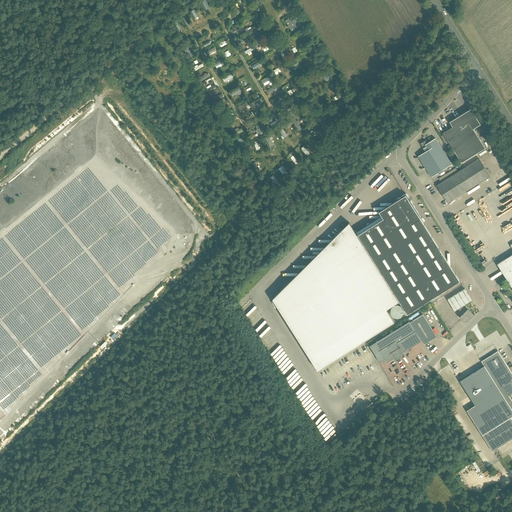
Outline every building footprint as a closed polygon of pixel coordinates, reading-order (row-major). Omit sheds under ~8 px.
[(203,0),(199,2),(203,10),(209,7),(205,0),(203,0)] [(189,12),(193,19),(198,16),(194,9),(189,12)] [(180,18),(184,25),(190,22),(186,15),(180,18)] [(292,17),(285,21),(292,34),(300,29),(299,27),(301,25),(299,22),(300,22),(299,19),(298,20),(296,17),(293,19),(292,17)] [(172,24),(176,31),(181,28),(177,21),(172,24)] [(238,38),(241,43),(248,39),(245,33),(238,38)] [(246,54),(250,52),(249,49),(252,47),(251,45),(243,49),(246,54)] [(289,63),(293,68),(299,64),(296,59),(289,63)] [(167,67),(155,73),(159,79),(164,76),(166,80),(162,82),(168,94),(179,88),(167,67)] [(324,79),(332,75),(330,70),(322,75),(324,79)] [(223,81),(232,77),(230,72),(221,77),(223,81)] [(270,74),(260,78),(262,83),(272,79),(270,74)] [(213,100),(221,94),(216,86),(208,92),(213,100)] [(228,90),(230,95),(241,90),(239,86),(228,90)] [(235,103),(238,110),(249,105),(251,110),(258,107),(255,100),(249,103),(247,97),(235,103)] [(324,102),(321,97),(314,101),(317,106),(324,102)] [(443,132),(462,162),(485,148),(473,129),(478,125),(472,116),(470,118),(466,112),(450,121),(453,126),(443,132)] [(418,156),(431,177),(451,164),(445,154),(443,151),(435,138),(431,141),(432,142),(428,144),(425,140),(420,143),(425,151),(418,156)] [(453,164),(455,163),(449,153),(447,154),(453,164)] [(436,185),(447,203),(490,176),(479,159),(436,185)] [(271,174),(268,176),(273,182),(276,180),(271,174)] [(357,235),(349,223),(272,299),(317,370),(394,322),(386,309),(399,301),(407,314),(459,281),(455,274),(451,274),(451,267),(447,267),(447,261),(417,213),(418,213),(406,194),(397,199),(397,200),(378,212),(381,216),(355,232),(357,235)] [(511,254),(503,260),(497,264),(511,286),(511,254)] [(447,300),(454,311),(457,309),(460,311),(457,314),(462,319),(470,312),(465,306),(463,308),(462,306),(471,300),(464,289),(447,300)] [(409,321),(374,343),(369,346),(379,362),(384,359),(386,363),(394,358),(395,359),(403,354),(403,352),(421,341),(424,345),(437,337),(423,314),(410,322),(409,321)] [(370,350),(365,343),(360,346),(369,361),(374,357),(370,350)] [(494,353),(481,361),(483,365),(472,373),(492,406),(480,413),(474,405),(466,410),(492,451),(511,438),(511,373),(511,371),(507,373),(505,370),(509,368),(503,359),(502,357),(500,355),(499,353),(498,351),(494,353)] [(492,406),(472,373),(459,381),(474,405),(480,413),(492,406)]
